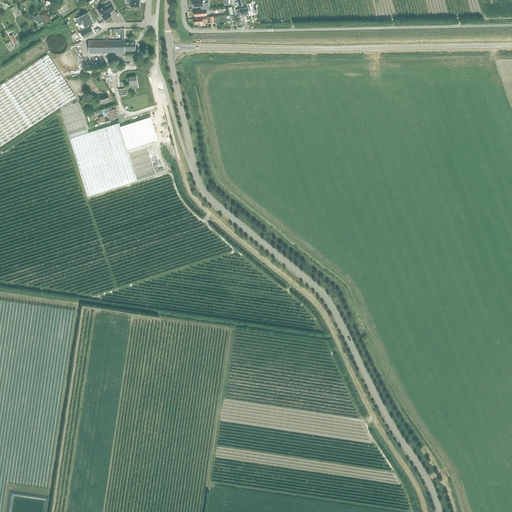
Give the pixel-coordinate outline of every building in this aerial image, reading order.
[(203,0),(193,1),(193,8),(201,7),(202,10),(209,9),(208,3),(203,4),(203,0)] [(240,10),(237,11),(238,16),(241,16),(241,17),(257,13),(256,8),(253,8),(252,3),(248,4),(249,7),(244,8),(240,9),(240,10)] [(110,4),(106,7),(105,6),(98,11),(104,21),(112,16),(110,14),(115,11),(110,4)] [(11,9),(14,14),(20,11),(16,5),(11,9)] [(55,10),(42,16),(44,19),(46,23),(58,17),(56,13),(55,10)] [(79,17),(76,19),(79,26),(83,24),(85,28),(93,24),(87,13),(79,17)] [(82,34),(78,36),(80,41),(95,33),(92,28),(81,33),(82,34)] [(67,47),(67,45),(67,43),(66,41),(66,40),(64,39),(63,37),(62,36),(60,36),(58,35),(56,36),(54,36),(52,37),(51,38),(50,39),(49,41),(48,43),(48,45),(48,47),(49,48),(49,50),(51,52),(52,53),(54,54),(55,54),(57,55),(59,55),(61,54),(63,53),(64,52),(65,51),(66,49),(67,47)] [(125,51),(135,51),(135,42),(124,42),(124,40),(89,41),(89,53),(125,53),(125,51)] [(0,146),(76,97),(48,54),(0,85),(0,146)] [(138,88),(136,76),(129,78),(130,90),(138,88)] [(110,101),(107,94),(100,96),(103,103),(110,101)] [(60,108),(61,108),(70,138),(88,196),(166,171),(165,170),(156,141),(158,140),(151,117),(120,127),(119,123),(88,132),(78,102),(60,108)] [(116,109),(108,111),(110,114),(108,115),(109,119),(118,116),(116,109)]
